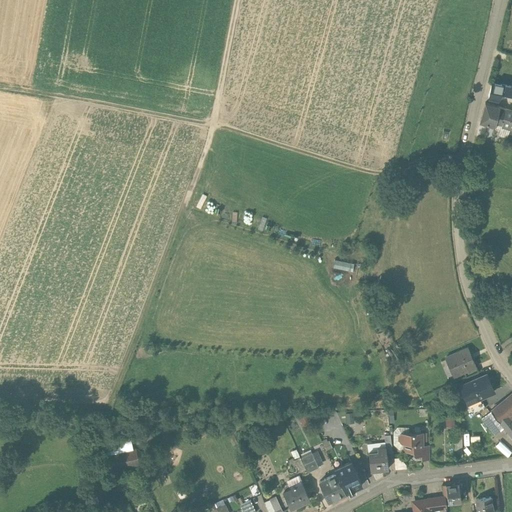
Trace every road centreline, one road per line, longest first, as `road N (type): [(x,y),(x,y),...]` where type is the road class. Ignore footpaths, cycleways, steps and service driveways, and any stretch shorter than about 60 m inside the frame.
road 1 (unclassified): [(500,0),(465,134),(461,227),(483,321),(511,370)]
road 2 (residential): [(511,464),(397,479),(333,511)]
